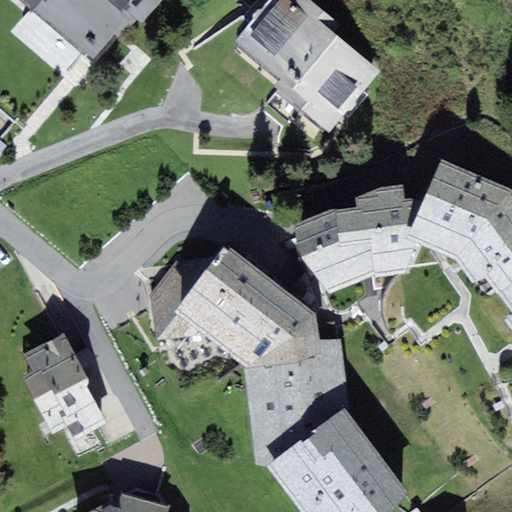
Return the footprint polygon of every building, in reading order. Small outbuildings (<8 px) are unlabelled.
[(44,0),(114,57),(153,9),(168,22),(185,0),(44,0)] [(291,0),(282,0),(243,48),(339,127),(382,75),(291,0)] [(422,230),(469,248),(498,294),(511,314),(511,189),(447,165),(422,230)] [(383,271),(382,269),(419,263),(409,195),(354,204),(299,227),(329,295),(383,271)] [(244,244),(190,312),(252,359),(267,457),(318,511),(397,511),(421,494),(354,405),(339,322),(244,244)] [(69,335),(26,357),(72,446),(115,425),(69,335)]
